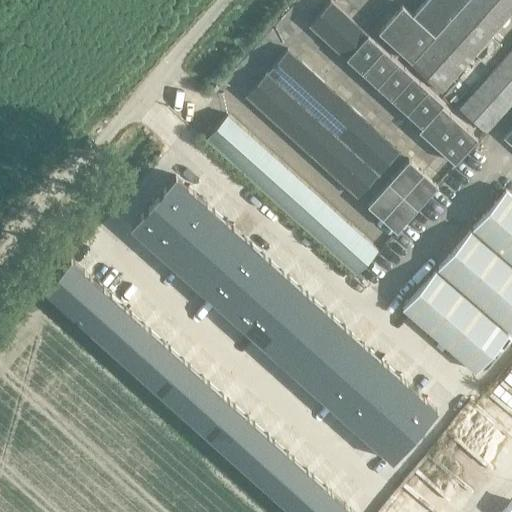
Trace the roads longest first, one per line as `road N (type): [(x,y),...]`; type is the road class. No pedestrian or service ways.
road 1 (unknown): [(166,69),(194,98),(232,104),(365,223)]
road 2 (unknown): [(373,315),(488,169),(493,128),(511,107)]
road 3 (unknown): [(184,147),(170,201),(173,238),(267,315)]
